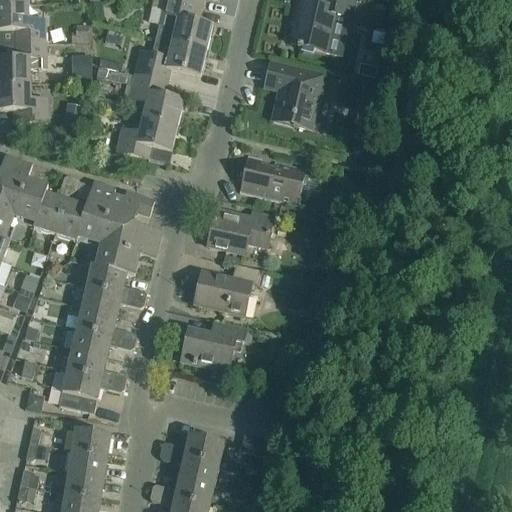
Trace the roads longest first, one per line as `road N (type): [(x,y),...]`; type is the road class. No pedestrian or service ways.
road 1 (residential): [(145,406),(184,202),(244,0)]
road 2 (residential): [(145,406),(276,435)]
